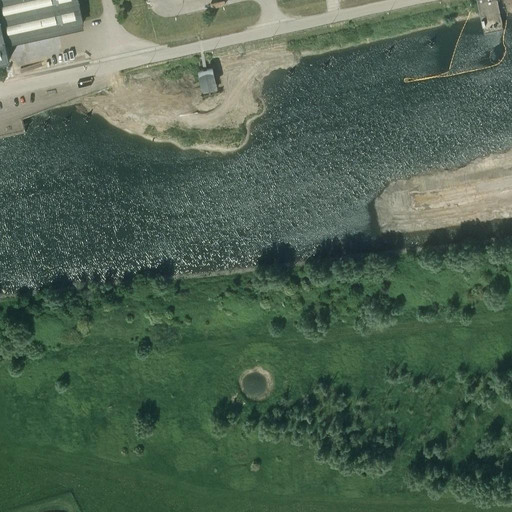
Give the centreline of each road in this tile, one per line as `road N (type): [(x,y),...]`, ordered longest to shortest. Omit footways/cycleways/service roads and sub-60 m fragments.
road 1 (unclassified): [(279,30),(120,64)]
road 2 (unclassified): [(416,0),(279,30)]
road 3 (unclassified): [(120,64),(0,90)]
